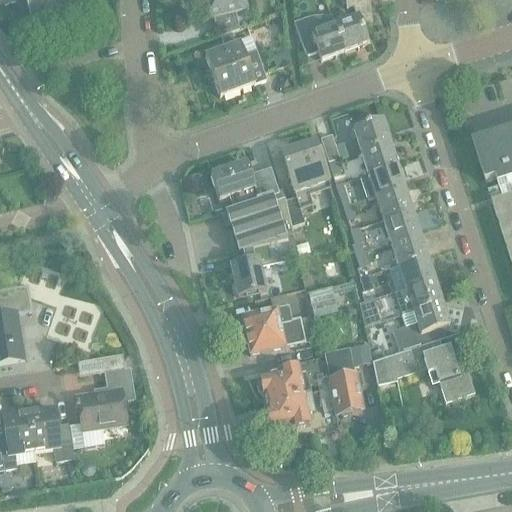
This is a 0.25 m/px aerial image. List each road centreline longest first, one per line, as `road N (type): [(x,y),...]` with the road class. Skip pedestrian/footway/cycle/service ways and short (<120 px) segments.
road 1 (residential): [(412,67),(511,376)]
road 2 (residential): [(153,169),(412,67)]
road 3 (tertiary): [(186,374),(162,310),(99,213)]
road 4 (tertiary): [(99,213),(0,70)]
road 5 (residential): [(132,0),(153,169)]
road 6 (secondary): [(384,492),(338,488),(258,500)]
